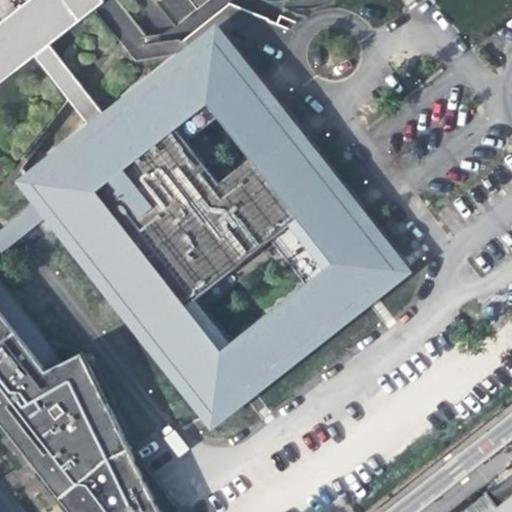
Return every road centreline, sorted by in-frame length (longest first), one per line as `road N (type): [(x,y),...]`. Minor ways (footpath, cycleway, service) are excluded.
road 1 (unknown): [(362,135),(391,142),(425,136),(489,84)]
road 2 (residential): [(511,431),(410,511)]
